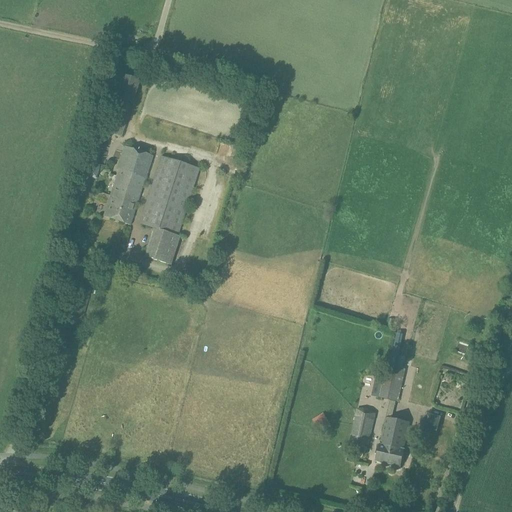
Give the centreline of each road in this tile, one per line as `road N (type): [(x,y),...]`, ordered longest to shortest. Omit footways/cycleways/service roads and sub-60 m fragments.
road 1 (primary): [(228,511),(78,479),(0,472)]
road 2 (track): [(453,511),(511,354)]
